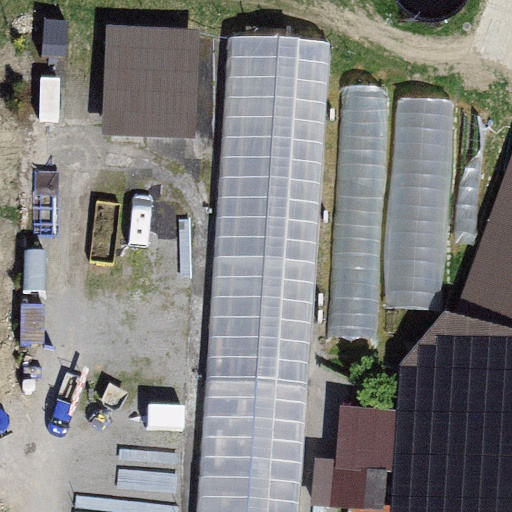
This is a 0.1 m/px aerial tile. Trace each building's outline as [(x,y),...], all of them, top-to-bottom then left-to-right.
[(106,28),(104,138),(200,139),(201,29),(106,28)] [(300,511),(332,52),(232,45),(199,511),(300,511)] [(342,163),(383,165),(387,87),(346,85),(342,163)] [(390,236),(388,310),(442,312),(449,101),(401,100),(397,236),(390,236)] [(511,174),(457,318),(511,337),(511,174)] [(337,340),(379,342),(384,184),(341,183),(337,340)] [(511,511),(511,337),(457,318),(400,380),(395,511),(511,511)]
